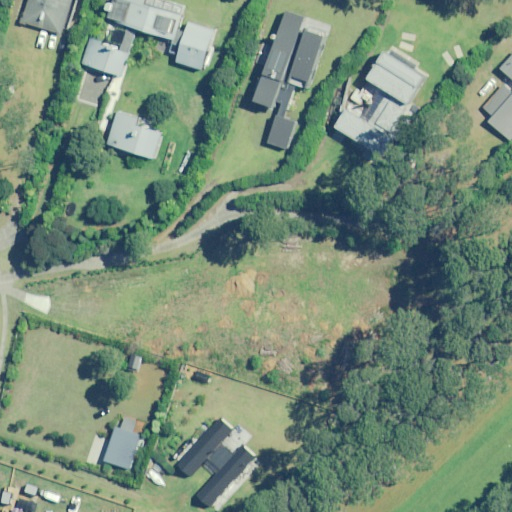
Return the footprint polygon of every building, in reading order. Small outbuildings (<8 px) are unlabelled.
[(29,0),(22,25),(27,26),(28,24),(59,33),(59,36),(63,37),(66,28),(68,28),(77,0),(29,0)] [(112,0),(107,19),(127,25),(119,51),(102,46),(103,43),(92,40),(84,65),(123,77),(138,29),(175,40),(171,55),(178,57),(177,62),(204,70),(216,31),(190,23),(187,34),(179,31),(186,7),(161,0),(112,0)] [(298,13),(290,10),(264,84),(261,83),(257,93),(260,94),(257,102),(275,108),(277,103),(282,104),(268,143),(288,150),(297,123),(286,119),(297,86),(308,90),(326,38),(309,31),(307,36),(301,34),(308,16),(298,13)] [(339,127),(379,154),(385,158),(396,142),(390,138),(429,79),(393,56),(391,60),(386,57),(383,62),(387,65),(375,83),(389,91),(368,123),(349,111),(347,114),(345,112),(340,119),(343,121),(339,127)] [(511,58),(503,69),(511,77),(511,98),(491,122),(511,140),(511,58)] [(141,119),(120,113),(110,145),(156,159),(164,134),(138,126),(141,119)] [(213,510),(236,484),(258,459),(243,447),(235,456),(221,444),(233,430),(221,419),(179,467),(191,477),(207,459),(222,472),(199,498),(213,510)] [(128,469),(140,436),(117,427),(105,461),(128,469)]
